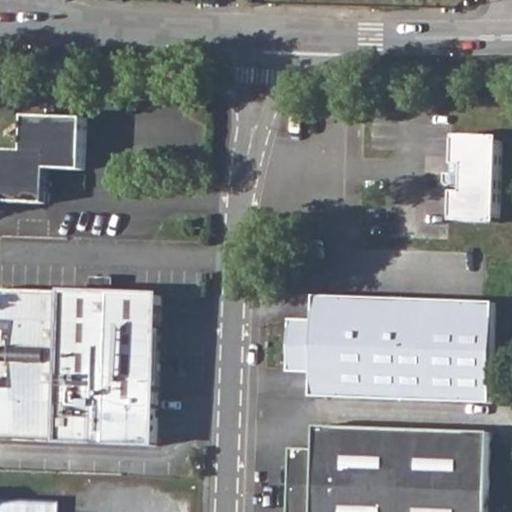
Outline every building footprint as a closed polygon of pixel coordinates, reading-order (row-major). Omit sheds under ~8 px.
[(0,199),(35,200),(35,189),(47,191),(48,166),(82,168),(84,115),(25,114),(24,148),(0,148),(0,199)] [(457,169),(445,168),(445,170),(446,176),(448,180),(451,181),(462,181),(461,186),(452,186),(452,215),(496,216),(499,132),(455,130),(454,147),(454,158),(457,159),(457,169)] [(0,378),(0,437),(154,444),(161,294),(0,287),(0,326),(11,327),(11,344),(5,344),(4,361),(10,361),(9,379),(0,378)] [(313,366),(311,391),(489,401),(495,300),(317,290),(316,315),(291,314),(288,365),(313,366)] [(487,511),(490,428),(316,424),(315,445),(291,445),(289,511),(487,511)] [(53,511),(54,497),(0,495),(0,511),(53,511)]
